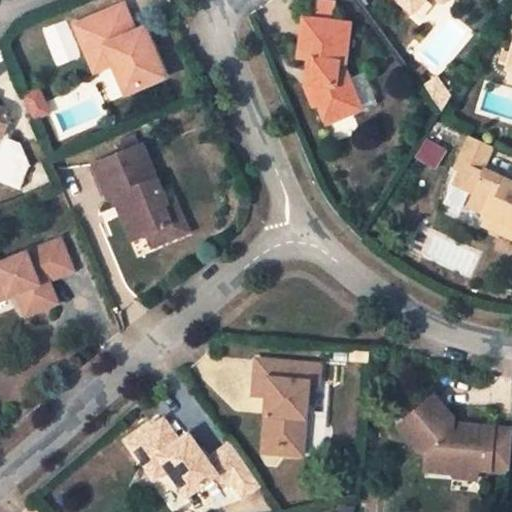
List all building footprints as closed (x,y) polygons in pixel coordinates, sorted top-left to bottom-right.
[(396,0),(412,13),(423,0),(396,0)] [(135,32),(123,4),(74,25),(86,53),(105,45),(113,64),(126,94),(165,77),(158,59),(155,60),(150,47),(152,46),(145,28),(135,32)] [(349,25),(304,19),(298,58),(308,59),(313,60),(311,73),(304,86),(313,106),(318,104),(319,106),(326,123),(352,112),(340,83),(350,80),(342,62),(344,61),(349,25)] [(113,64),(105,45),(86,53),(95,72),(113,64)] [(158,59),(152,46),(150,47),(155,60),(158,59)] [(500,61),(509,64),(511,52),(503,50),(500,61)] [(311,73),(313,60),(308,59),(304,86),(311,73)] [(367,108),(377,103),(364,74),(354,79),(367,108)] [(443,87),(437,78),(425,88),(431,96),(443,87)] [(361,108),(350,80),(340,83),(352,112),(361,108)] [(450,98),(443,87),(431,96),(439,106),(450,98)] [(26,97),(32,122),(49,118),(43,92),(26,97)] [(0,135),(3,137),(10,121),(5,111),(0,108),(0,135)] [(51,130),(49,124),(42,126),(45,132),(51,130)] [(511,182),(483,170),(494,147),(469,136),(453,169),(459,172),(458,173),(452,185),(471,194),(466,206),(487,215),(505,223),(501,233),(511,238),(511,182)] [(418,160),(439,169),(448,149),(427,140),(418,160)] [(0,183),(22,188),(30,147),(3,141),(0,155),(0,183)] [(167,204),(140,144),(95,164),(109,198),(114,197),(119,194),(123,203),(128,201),(131,210),(121,214),(132,240),(144,235),(171,224),(164,208),(167,206),(167,204)] [(128,201),(123,203),(119,194),(114,197),(121,214),(131,210),(128,201)] [(187,232),(174,200),(167,204),(167,206),(164,208),(171,224),(176,236),(187,232)] [(505,223),(487,215),(483,225),(501,233),(505,223)] [(171,224),(144,235),(149,247),(150,248),(176,236),(171,224)] [(29,253),(0,264),(0,290),(15,285),(18,291),(27,314),(55,303),(47,280),(72,270),(60,240),(29,253)] [(15,285),(0,290),(0,298),(18,291),(15,285)] [(368,352),(353,350),(352,359),(367,360),(368,352)] [(271,361),(256,360),(253,395),(267,395),(262,452),(284,454),(285,444),(293,445),(296,418),(306,418),(309,382),(318,383),(320,365),(271,361)] [(452,417),(432,395),(397,425),(418,450),(426,451),(424,469),(451,471),(456,467),(476,469),(504,472),(509,467),(510,458),(511,434),(511,429),(480,426),(459,425),(458,430),(451,429),(451,424),(452,417)] [(306,418),(296,418),(293,445),(303,446),(306,418)] [(207,460),(189,434),(180,441),(164,419),(130,443),(146,467),(156,461),(165,473),(169,470),(187,497),(218,475),(226,486),(234,479),(242,493),(257,482),(230,443),(207,460)] [(293,445),(285,444),(284,454),(303,455),(303,446),(293,445)] [(165,473),(156,461),(146,467),(155,479),(165,473)] [(476,469),(456,467),(451,471),(453,477),(475,479),(476,469)] [(257,482),(242,493),(245,496),(260,486),(257,482)]
